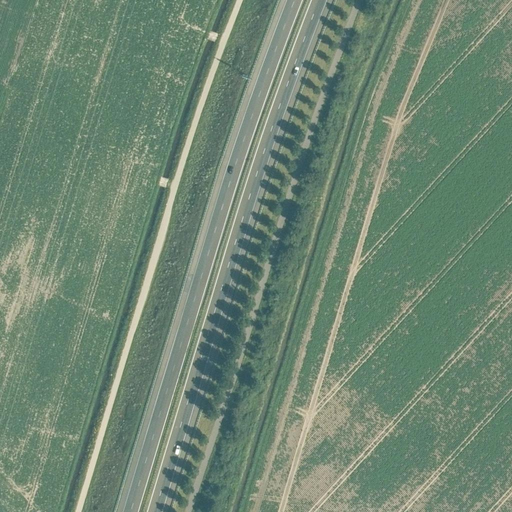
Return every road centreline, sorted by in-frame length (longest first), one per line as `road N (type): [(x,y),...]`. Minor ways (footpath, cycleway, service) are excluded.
road 1 (motorway): [(155,511),(251,190),(320,0)]
road 2 (motorway): [(294,0),(229,179),(130,511)]
road 3 (unclassified): [(77,511),(236,0)]
